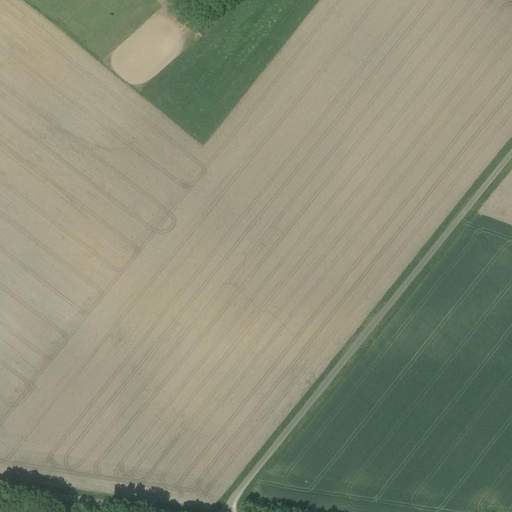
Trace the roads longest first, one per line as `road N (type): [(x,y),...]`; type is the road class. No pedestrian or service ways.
road 1 (residential): [(511,152),(227,511)]
road 2 (residential): [(158,511),(0,488)]
